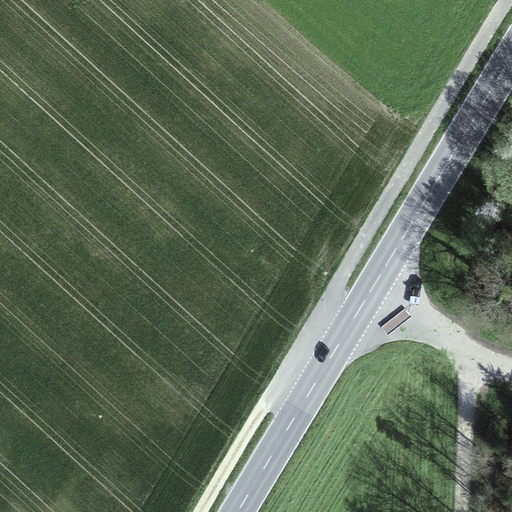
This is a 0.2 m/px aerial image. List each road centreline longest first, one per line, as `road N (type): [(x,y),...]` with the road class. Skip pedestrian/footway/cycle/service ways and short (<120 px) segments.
road 1 (track): [(506,0),(202,511)]
road 2 (secondary): [(237,511),(511,55)]
road 3 (track): [(472,511),(465,349),(367,297)]
